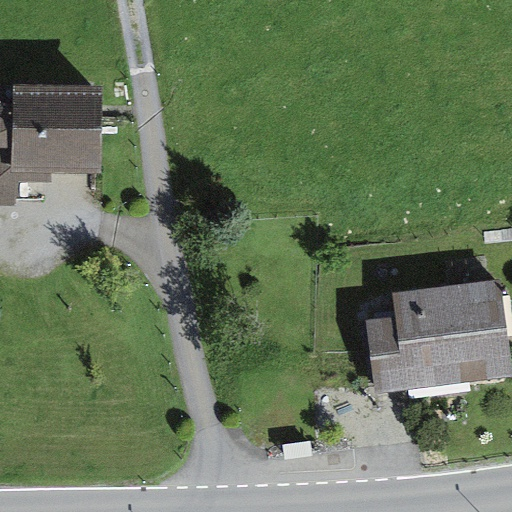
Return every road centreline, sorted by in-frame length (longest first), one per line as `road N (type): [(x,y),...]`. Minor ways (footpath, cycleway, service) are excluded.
road 1 (track): [(129,0),(168,256),(230,511)]
road 2 (tertiary): [(387,511),(511,497)]
